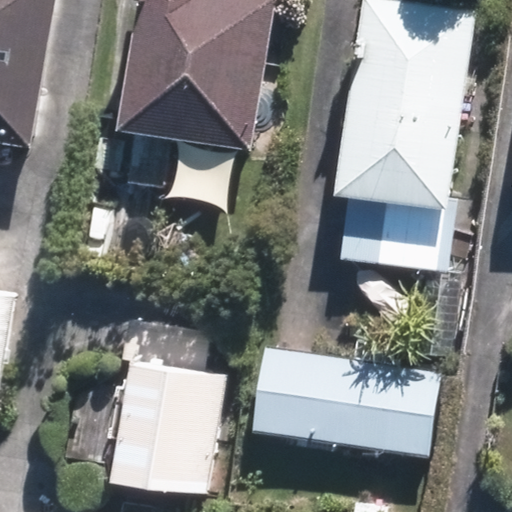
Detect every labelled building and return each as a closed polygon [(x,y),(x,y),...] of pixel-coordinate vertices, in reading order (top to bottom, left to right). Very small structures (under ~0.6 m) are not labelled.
[(0,0),(0,129),(55,138),(76,0),(0,0)] [(160,0),(141,120),(273,142),(295,0),(160,0)] [(500,3),(477,0),(384,0),(361,186),(366,186),(358,254),(461,267),(470,199),(475,200),(500,3)] [(0,398),(17,404),(32,288),(0,275),(0,398)] [(140,353),(149,355),(133,475),(214,488),(224,484),(230,486),(246,369),(220,359),(225,326),(155,316),(146,314),(140,353)] [(458,367),(280,339),(266,424),(444,453),(458,367)] [(415,511),(416,497),(326,490),(323,511),(415,511)]
